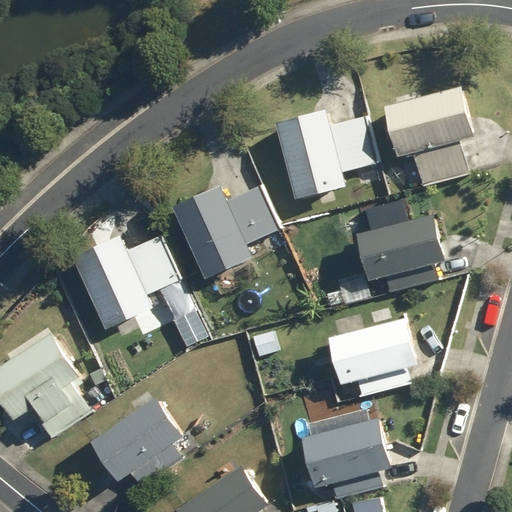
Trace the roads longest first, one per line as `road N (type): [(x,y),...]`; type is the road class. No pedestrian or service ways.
road 1 (residential): [(0,259),(180,101),(299,38),(413,8),(511,10)]
road 2 (residential): [(465,511),(511,344)]
